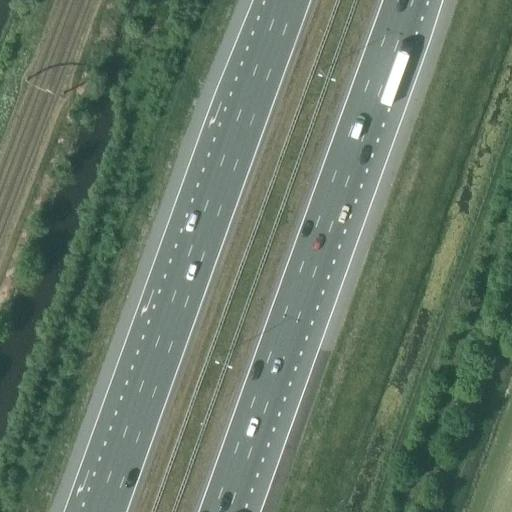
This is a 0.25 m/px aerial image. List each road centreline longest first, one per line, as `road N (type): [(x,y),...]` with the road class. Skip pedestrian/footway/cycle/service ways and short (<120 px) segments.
road 1 (motorway): [(289,0),(106,511)]
road 2 (motorway): [(224,511),(407,0)]
road 3 (track): [(443,511),(511,321)]
